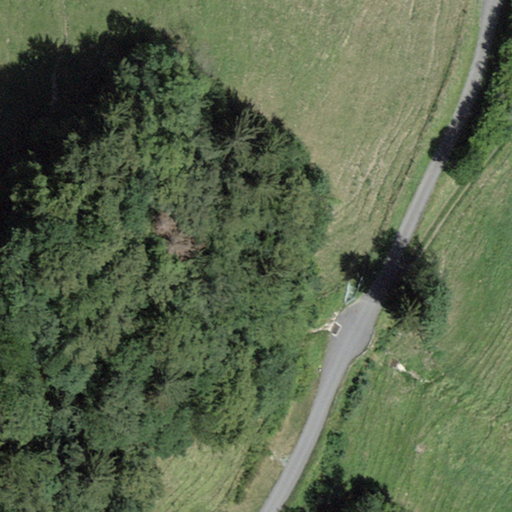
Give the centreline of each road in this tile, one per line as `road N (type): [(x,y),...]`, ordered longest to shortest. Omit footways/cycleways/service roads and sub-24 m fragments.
road 1 (unclassified): [(498,0),(460,116),(270,511)]
road 2 (track): [(511,126),(395,288),(371,301)]
